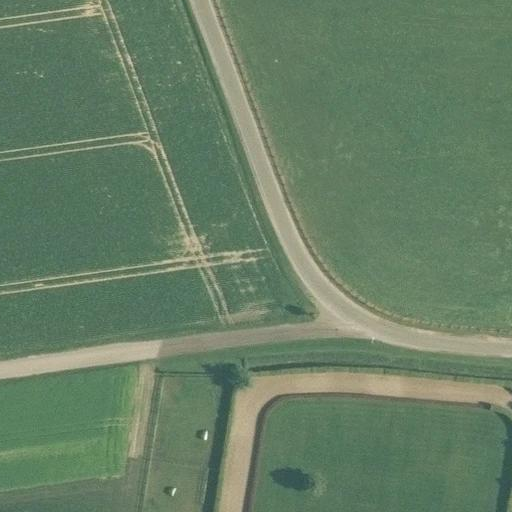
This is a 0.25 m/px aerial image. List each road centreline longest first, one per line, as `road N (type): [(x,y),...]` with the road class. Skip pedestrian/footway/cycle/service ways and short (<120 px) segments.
road 1 (unclassified): [(511,349),(425,342),(357,320),(317,287),(274,201),(200,0)]
road 2 (track): [(0,371),(357,320)]
